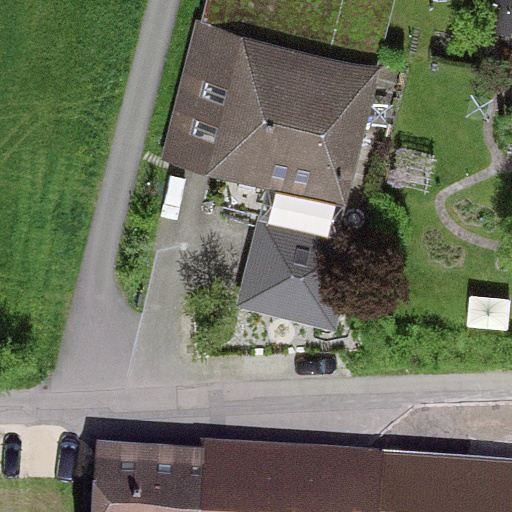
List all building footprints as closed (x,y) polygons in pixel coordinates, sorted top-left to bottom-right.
[(373,64),(388,0),(200,0),(196,19),(373,64)] [(273,177),(264,216),(325,231),(365,71),(243,40),(213,162),(273,177)] [(322,239),(263,224),(248,286),(307,301),(322,239)] [(101,472),(97,472),(93,511),(372,511),(374,495),(101,472)] [(511,511),(511,496),(463,495),(462,511),(511,511)]
